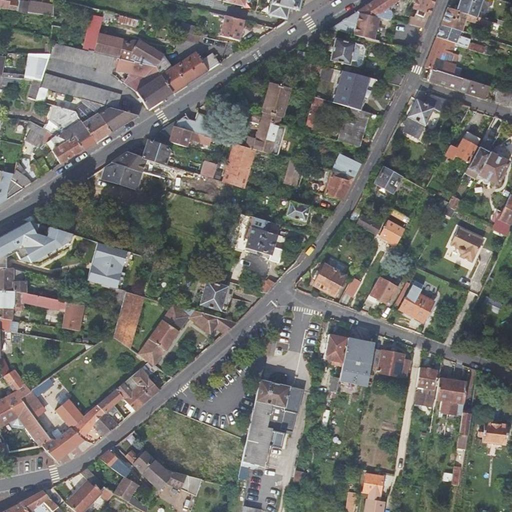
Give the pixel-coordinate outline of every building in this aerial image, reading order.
[(0,0),(0,7),(16,10),(17,0),(0,0)] [(21,0),(17,0),(16,10),(52,17),(53,4),(29,0),(29,1),(21,0)] [(270,0),(268,13),(286,18),(288,7),(297,9),(298,0),(270,0)] [(377,17),(389,20),(391,16),(391,13),(390,10),(387,8),(397,0),(373,0),(355,11),(377,17)] [(423,13),(427,14),(432,0),(415,0),(413,9),(415,10),(414,14),(421,17),(423,13)] [(459,0),(456,10),(476,17),(481,2),(492,6),(494,0),(459,0)] [(460,30),(462,30),(465,20),(490,27),(491,22),(476,17),(456,10),(447,8),(446,7),(440,23),(460,30)] [(170,10),(168,17),(175,19),(177,11),(170,10)] [(372,39),(377,17),(355,11),(328,28),(372,39)] [(412,18),(409,17),(407,24),(422,28),(424,21),(427,14),(423,13),(421,17),(414,14),(412,18)] [(99,34),(102,17),(90,15),(84,43),(86,43),(84,50),(91,52),(96,34),(99,34)] [(141,21),(119,15),(117,22),(139,28),(141,21)] [(243,20),(224,15),(219,35),(238,39),(243,20)] [(455,43),(491,55),(493,49),(487,48),(468,42),(469,39),(458,35),(460,30),(440,23),(435,37),(455,43)] [(200,36),(179,30),(177,38),(197,43),(200,36)] [(161,55),(166,53),(165,52),(155,45),(152,45),(137,35),(137,37),(128,39),(127,41),(108,37),(108,36),(99,34),(96,34),(91,52),(115,57),(118,58),(154,66),(161,55)] [(451,75),(453,66),(454,65),(439,60),(442,50),(452,53),(455,43),(435,37),(424,67),(432,69),(451,75)] [(348,64),(353,43),(335,39),(330,59),(348,64)] [(111,72),(115,57),(91,52),(84,50),(49,42),(48,54),(50,56),(96,67),(95,69),(111,72)] [(362,45),(353,43),(348,64),(357,66),(361,64),(364,49),(362,45)] [(175,66),(166,53),(161,55),(154,66),(155,66),(157,70),(169,59),(186,84),(189,82),(206,71),(213,67),(218,64),(212,55),(205,59),(200,51),(175,66)] [(295,60),(310,64),(312,55),(297,52),(296,55),(294,54),(292,59),(295,60)] [(48,54),(28,54),(24,78),(41,80),(48,54)] [(154,66),(118,58),(116,70),(129,73),(123,82),(134,91),(147,109),(168,95),(172,93),(157,70),(155,66),(154,66)] [(186,84),(169,59),(157,70),(172,93),(177,90),(186,84)] [(310,64),(295,60),(293,69),(319,75),(321,66),(310,64)] [(333,69),(321,66),(319,75),(318,78),(330,82),(333,69)] [(467,93),(470,81),(456,76),(451,75),(432,69),(427,81),(467,93)] [(341,71),(332,102),(347,107),(358,110),(365,97),(359,96),(361,90),(367,91),(373,79),(346,73),(341,71)] [(403,74),(396,72),(391,84),(398,86),(403,74)] [(80,98),(116,109),(119,94),(44,73),(41,87),(47,89),(64,93),(80,98)] [(27,97),(35,99),(38,87),(41,80),(24,78),(3,76),(0,89),(5,90),(7,82),(31,85),(27,97)] [(485,99),(489,87),(470,81),(467,93),(485,99)] [(262,112),(260,116),(260,119),(278,124),(280,117),(281,118),(289,88),(269,82),(264,102),(263,102),(261,109),(261,110),(261,112),(262,112)] [(43,102),(47,89),(41,87),(38,87),(35,99),(43,102)] [(511,93),(498,89),(495,102),(511,107),(511,93)] [(449,102),(428,95),(425,104),(415,101),(411,115),(407,130),(409,131),(407,136),(425,141),(435,108),(446,111),(449,102)] [(96,113),(109,133),(122,125),(137,115),(116,109),(80,98),(84,102),(85,103),(96,113)] [(316,125),(323,100),(313,98),(306,123),(316,125)] [(84,102),(71,110),(75,112),(95,142),(101,138),(109,133),(96,113),(85,103),(84,102)] [(52,105),(45,130),(46,130),(68,143),(75,139),(83,150),(89,146),(95,142),(75,112),(71,110),(52,105)] [(358,147),(367,112),(358,110),(347,107),(337,141),(358,147)] [(218,118),(197,113),(195,121),(188,120),(185,116),(175,123),(174,126),(205,135),(211,137),(218,139),(223,124),(218,118)] [(260,119),(252,148),(255,149),(276,155),(283,126),(278,124),(260,119)] [(44,129),(34,123),(25,139),(38,146),(41,141),(46,130),(45,130),(44,129)] [(208,145),(211,137),(205,135),(174,126),(175,123),(167,127),(160,132),(170,138),(169,139),(173,142),(186,146),(188,140),(208,145)] [(51,149),(60,164),(73,156),(83,150),(75,139),(68,143),(46,130),(41,141),(46,144),(51,149)] [(449,146),(443,156),(451,160),(454,156),(466,163),(480,141),(466,133),(456,150),(449,146)] [(144,159),(164,165),(168,151),(165,146),(147,141),(146,141),(140,158),(144,159)] [(474,179),(475,176),(488,153),(491,147),(481,141),(463,174),(474,179)] [(243,188),(255,149),(252,148),(244,146),(244,147),(233,143),(221,182),(225,183),(232,185),(235,186),(243,188)] [(488,153),(475,176),(476,177),(477,175),(479,175),(481,174),(482,173),(483,173),(483,177),(484,178),(486,180),(488,180),(490,179),(492,178),(497,181),(507,163),(488,153)] [(140,172),(144,159),(140,158),(126,154),(111,163),(140,172)] [(339,154),(331,171),(353,177),(359,165),(360,164),(339,154)] [(294,160),(289,159),(283,183),(295,187),(302,162),(294,160)] [(205,160),(201,173),(214,176),(217,163),(205,160)] [(42,175),(43,175),(35,161),(33,162),(42,175)] [(42,175),(33,162),(29,165),(37,178),(42,175)] [(100,179),(135,189),(140,172),(111,163),(104,167),(100,179)] [(401,176),(383,167),(374,182),(392,192),(401,176)] [(31,182),(13,169),(12,174),(4,200),(27,185),(31,182)] [(0,202),(4,200),(12,174),(0,170),(0,202)] [(323,195),(341,200),(342,200),(353,177),(331,171),(329,171),(323,195)] [(140,172),(135,189),(138,190),(143,173),(140,172)] [(163,178),(151,175),(150,180),(162,183),(163,178)] [(230,191),(232,185),(225,183),(223,189),(230,191)] [(511,224),(511,195),(509,194),(497,219),(511,226),(511,224)] [(448,202),(439,197),(436,202),(445,207),(447,205),(448,202)] [(448,202),(447,205),(454,209),(458,200),(451,197),(448,202)] [(309,207),(289,201),(285,216),(304,222),(309,207)] [(454,211),(447,207),(444,214),(451,218),(454,211)] [(388,213),(407,224),(410,218),(390,208),(388,213)] [(381,225),(354,211),(348,219),(376,234),(381,225)] [(28,221),(38,224),(41,215),(33,212),(23,219),(28,221)] [(244,240),(242,248),(253,252),(267,255),(266,259),(276,262),(279,249),(270,246),(273,234),(276,224),(239,213),(236,223),(243,225),(239,239),(244,240)] [(511,226),(497,219),(493,227),(507,234),(511,226)] [(395,245),(404,230),(387,220),(379,236),(395,245)] [(0,268),(3,268),(3,258),(12,252),(17,260),(28,262),(67,240),(70,233),(38,224),(28,221),(0,236),(0,268)] [(276,224),(273,234),(282,237),(285,227),(276,224)] [(474,256),(482,239),(459,227),(449,246),(461,252),(460,255),(470,261),(472,255),(474,256)] [(85,282),(115,290),(124,250),(95,241),(85,282)] [(312,285),(334,296),(345,276),(323,264),(312,285)] [(414,267),(394,306),(396,307),(417,269),(414,267)] [(25,293),(25,272),(10,269),(3,268),(0,268),(0,290),(13,291),(25,293)] [(214,278),(212,282),(206,280),(199,305),(220,311),(226,286),(225,286),(226,282),(214,278)] [(360,282),(353,278),(345,292),(353,296),(360,282)] [(378,278),(366,300),(374,304),(377,299),(387,305),(396,288),(378,278)] [(266,293),(273,285),(266,279),(260,286),(253,284),(252,289),(266,293)] [(422,321),(424,316),(432,302),(418,294),(422,285),(413,280),(398,309),(422,321)] [(79,331),(80,324),(84,306),(64,302),(25,293),(13,291),(0,290),(0,317),(12,320),(13,311),(21,311),(21,301),(59,310),(55,327),(79,331)] [(110,310),(119,312),(125,293),(115,290),(110,310)] [(128,347),(143,298),(125,293),(119,312),(119,313),(113,336),(128,347)] [(235,324),(171,306),(137,354),(149,362),(153,365),(187,318),(207,333),(215,326),(222,334),(235,324)] [(12,320),(0,317),(0,330),(10,332),(12,320)] [(87,325),(80,324),(79,331),(86,332),(87,325)] [(20,333),(10,332),(10,343),(20,343),(20,333)] [(331,360),(340,362),(345,338),(326,334),(322,358),(331,360)] [(374,344),(347,338),(338,378),(338,380),(366,386),(368,375),(370,365),(373,349),(374,344)] [(205,350),(200,344),(196,348),(200,353),(205,350)] [(401,366),(407,367),(408,360),(402,359),(403,354),(373,349),(370,365),(378,366),(377,372),(399,376),(401,366)] [(0,357),(0,373),(2,377),(9,386),(24,375),(17,367),(13,370),(5,359),(1,358),(0,357)] [(436,370),(418,367),(415,387),(420,388),(420,393),(415,392),(413,404),(430,407),(436,370)] [(122,398),(134,411),(158,389),(140,369),(129,378),(136,386),(130,391),(123,383),(115,389),(122,398)] [(24,375),(9,386),(13,391),(0,398),(0,426),(17,417),(39,446),(42,446),(53,444),(32,416),(19,398),(34,387),(31,384),(24,375)] [(35,386),(40,391),(52,382),(48,377),(38,384),(35,386)] [(330,389),(336,390),(338,380),(338,378),(332,377),(330,389)] [(446,380),(438,378),(434,398),(440,399),(439,409),(447,411),(449,398),(452,380),(446,380)] [(246,440),(237,479),(244,480),(248,464),(262,467),(270,429),(278,431),(279,428),(291,430),(295,413),(297,413),(302,389),(276,383),(259,379),(246,440)] [(457,381),(452,380),(449,398),(447,411),(446,419),(459,422),(461,413),(461,410),(465,382),(457,381)] [(32,416),(50,403),(45,398),(44,396),(40,391),(35,386),(34,387),(19,398),(32,416)] [(106,412),(113,406),(122,398),(115,389),(98,404),(106,412)] [(50,403),(71,427),(80,418),(77,414),(79,412),(62,392),(53,400),(51,397),(49,398),(48,396),(45,398),(50,403)] [(92,425),(96,428),(99,425),(96,421),(106,412),(98,404),(80,418),(71,427),(81,438),(92,425)] [(117,424),(106,412),(96,421),(99,425),(96,428),(103,436),(117,424)] [(470,414),(461,413),(459,422),(456,447),(465,449),(470,414)] [(506,425),(483,423),(482,433),(478,432),(478,435),(482,435),(481,441),(492,443),(502,444),(504,444),(506,425)] [(71,427),(53,444),(42,446),(56,461),(83,440),(81,438),(71,427)] [(164,464),(161,467),(180,474),(198,463),(179,443),(165,428),(152,436),(159,445),(155,448),(161,455),(164,453),(171,460),(164,464)] [(5,444),(0,444),(0,452),(4,453),(9,452),(5,444)] [(124,477),(126,474),(129,471),(109,451),(101,457),(100,458),(113,471),(124,477)] [(129,451),(124,456),(133,465),(133,466),(141,473),(153,460),(144,451),(137,458),(129,451)] [(158,456),(153,460),(161,467),(164,464),(158,456)] [(180,474),(161,467),(153,460),(141,473),(157,488),(161,492),(168,484),(182,491),(188,477),(180,474)] [(450,483),(457,484),(460,467),(453,466),(450,483)] [(102,488),(104,486),(102,484),(86,468),(80,473),(88,482),(94,486),(95,484),(102,488)] [(307,473),(299,472),(298,479),(306,480),(307,473)] [(379,494),(382,475),(365,473),(362,492),(366,492),(365,498),(363,498),(361,511),(379,511),(381,501),(377,500),(378,494),(379,494)] [(126,502),(130,497),(137,485),(124,477),(113,492),(112,494),(126,502)] [(200,480),(188,477),(182,491),(201,496),(204,481),(200,480)] [(236,488),(237,481),(228,479),(226,486),(236,488)] [(88,482),(65,504),(75,511),(81,511),(98,493),(105,500),(114,495),(112,494),(113,492),(104,486),(102,488),(95,484),(94,486),(88,482)] [(54,511),(53,511),(58,506),(49,496),(43,491),(41,492),(19,503),(20,504),(27,511),(54,511)] [(353,511),(356,497),(349,496),(347,510),(353,511)] [(145,511),(147,507),(130,497),(126,502),(143,511),(145,511)]
